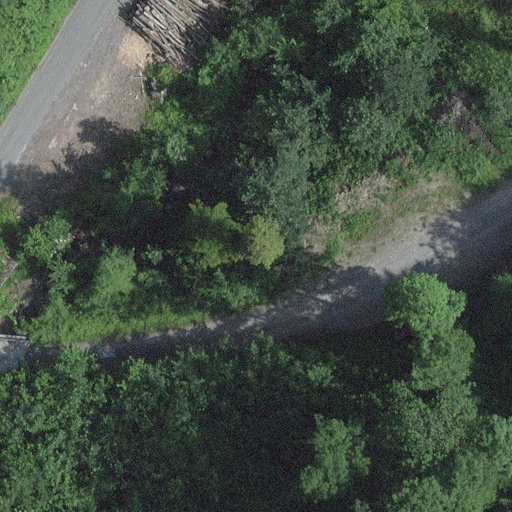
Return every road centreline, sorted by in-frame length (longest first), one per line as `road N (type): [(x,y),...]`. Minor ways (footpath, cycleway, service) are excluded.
road 1 (track): [(511,204),(364,303),(221,341),(0,356)]
road 2 (unclassified): [(126,0),(0,177)]
